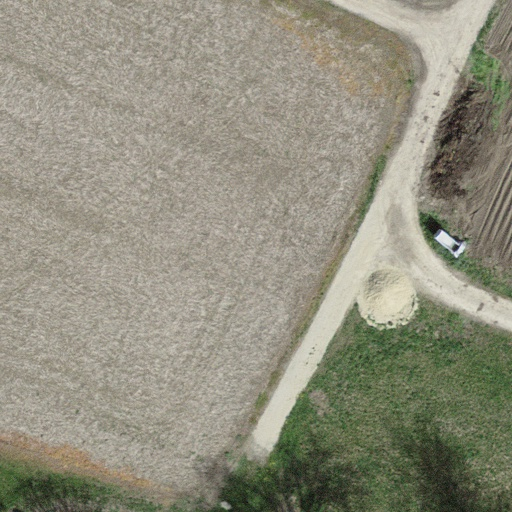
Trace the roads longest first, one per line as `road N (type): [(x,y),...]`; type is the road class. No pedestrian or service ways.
road 1 (track): [(364,250),(227,511)]
road 2 (track): [(364,250),(485,0)]
road 3 (track): [(511,303),(364,250)]
road 4 (track): [(154,511),(82,483),(35,511)]
